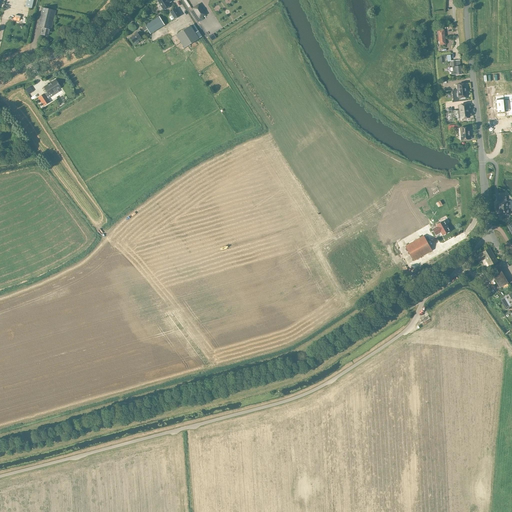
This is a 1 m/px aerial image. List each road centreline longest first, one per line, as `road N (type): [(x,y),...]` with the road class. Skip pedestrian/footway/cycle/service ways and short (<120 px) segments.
road 1 (unclassified): [(0,475),(313,390),(403,332),(423,299),(489,231)]
road 2 (track): [(0,437),(288,356),(449,255),(473,224)]
road 3 (track): [(0,458),(270,386),(312,370),(408,308)]
road 4 (unclassified): [(489,231),(467,0)]
road 5 (unclassified): [(0,72),(76,47),(127,0)]
